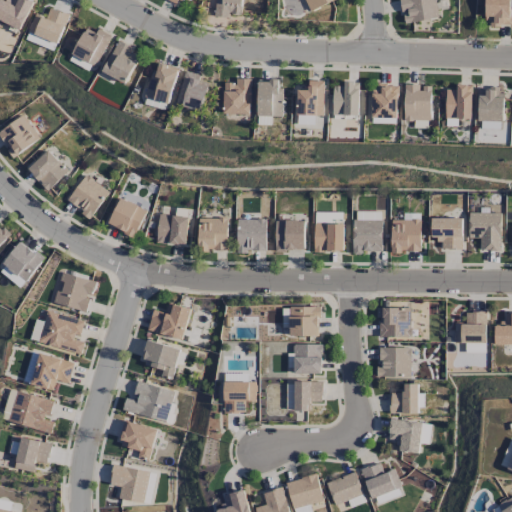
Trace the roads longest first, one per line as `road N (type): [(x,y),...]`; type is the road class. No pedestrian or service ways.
road 1 (residential): [(0,180),(60,232),(153,272),(220,280),(511,282)]
road 2 (residential): [(511,57),(220,47),(106,0)]
road 3 (residential): [(80,511),(83,463),(137,267)]
road 4 (residential): [(262,450),(341,439),(355,429),(349,281)]
